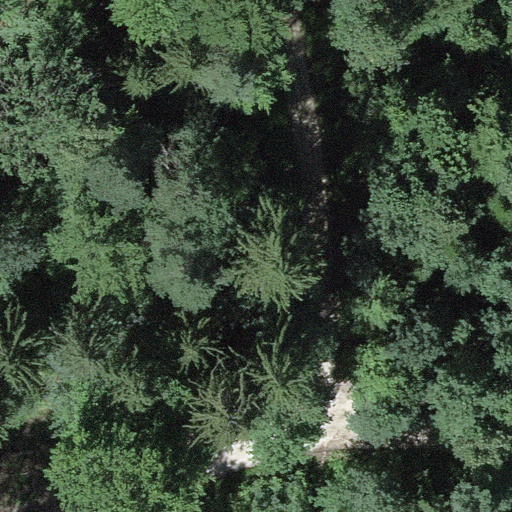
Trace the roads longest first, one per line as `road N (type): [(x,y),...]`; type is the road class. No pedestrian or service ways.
road 1 (track): [(82,511),(311,421),(511,441)]
road 2 (track): [(277,0),(298,87),(311,421)]
